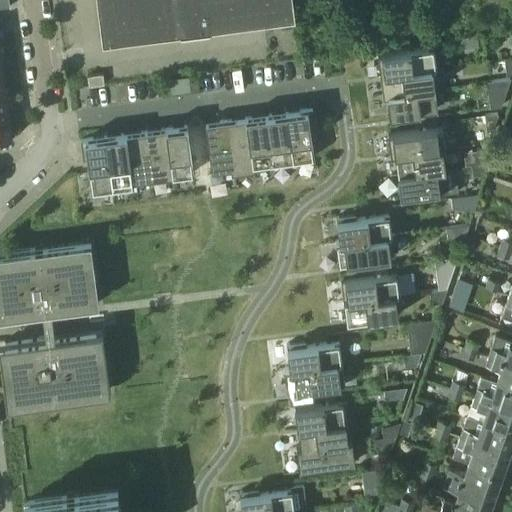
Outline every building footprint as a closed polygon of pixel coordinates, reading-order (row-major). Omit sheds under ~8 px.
[(0,0),(0,8),(11,7),(9,0),(0,0)] [(294,0),(97,0),(103,43),(182,34),(182,29),(210,25),(211,30),(297,18),(294,0)] [(460,37),(462,49),(479,46),(477,35),(460,37)] [(378,54),(381,74),(436,67),(434,46),(378,54)] [(439,89),(436,67),(381,74),(384,96),(387,96),(435,89),(439,89)] [(105,73),(89,75),(91,85),(106,83),(105,73)] [(163,96),(171,95),(199,91),(198,79),(190,80),(189,76),(169,78),(169,83),(161,84),(163,96)] [(502,106),(511,78),(487,81),(491,108),(502,106)] [(438,108),(435,89),(387,96),(390,115),(438,108)] [(0,115),(9,114),(7,93),(0,93),(0,115)] [(313,108),(287,112),(294,159),(314,157),(311,129),(315,129),(313,108)] [(287,112),(267,114),(273,162),(294,159),(287,112)] [(494,130),(498,117),(498,113),(485,114),(487,131),(494,130)] [(0,138),(12,137),(9,114),(0,115),(0,138)] [(255,165),(256,164),(273,162),(267,114),(248,117),(255,165)] [(248,117),(225,120),(231,168),(232,172),(255,169),(255,165),(248,117)] [(212,170),(231,168),(225,120),(206,122),(212,170)] [(194,173),(187,124),(166,127),(173,175),(194,173)] [(391,156),(395,155),(443,149),(447,148),(444,126),(388,133),(391,156)] [(166,127),(146,130),(153,178),(173,175),(166,127)] [(128,132),(134,181),(153,178),(146,130),(128,132)] [(128,132),(106,135),(113,187),(134,184),(134,181),(128,132)] [(92,190),(113,187),(106,135),(80,139),(83,159),(88,158),(92,190)] [(488,160),(492,148),(476,150),(478,162),(488,160)] [(443,149),(395,155),(398,173),(446,167),(443,149)] [(478,162),(472,163),(473,175),(483,174),(488,160),(478,162)] [(446,167),(398,173),(401,195),(449,188),(446,167)] [(474,211),(480,193),(451,197),(453,208),(474,211)] [(337,217),(340,240),(392,233),(389,214),(357,218),(356,214),(337,217)] [(463,241),(469,224),(446,227),(448,237),(463,241)] [(392,233),(340,240),(336,240),(339,263),(395,255),(392,233)] [(511,241),(502,238),(500,246),(511,250),(511,241)] [(0,315),(99,303),(91,241),(0,253),(0,315)] [(511,252),(511,250),(500,246),(497,253),(510,258),(511,252)] [(436,275),(452,272),(458,256),(434,259),(436,275)] [(341,280),(344,303),(396,296),(400,295),(397,273),(341,280)] [(489,276),(486,285),(499,290),(502,281),(489,276)] [(499,290),(486,285),(483,292),(496,297),(499,290)] [(434,304),(443,303),(448,288),(432,290),(434,304)] [(463,309),(467,299),(453,294),(449,305),(463,309)] [(396,296),(344,303),(347,322),(399,315),(396,296)] [(107,362),(105,348),(103,330),(54,337),(42,339),(0,344),(0,356),(5,393),(7,407),(111,392),(107,362)] [(491,346),(488,355),(511,363),(511,339),(496,334),(491,346)] [(466,339),(463,346),(476,351),(479,344),(466,339)] [(287,344),(290,367),(342,360),(339,341),(307,345),(306,341),(287,344)] [(476,351),(463,346),(461,354),(474,358),(476,351)] [(421,352),(403,354),(405,366),(417,365),(421,352)] [(500,369),(496,380),(511,385),(511,363),(488,355),(485,364),(500,369)] [(342,360),(290,367),(286,367),(289,390),(345,382),(342,360)] [(511,385),(496,380),(481,375),(474,396),(511,409),(511,385)] [(452,380),(450,387),(462,392),(465,385),(452,380)] [(385,400),(403,397),(407,386),(384,390),(385,400)] [(462,392),(450,387),(447,394),(460,398),(462,392)] [(467,417),(511,432),(511,409),(474,396),(471,405),(467,417)] [(295,407),(298,429),(346,423),(350,422),(347,400),(295,407)] [(511,445),(511,432),(467,417),(460,436),(508,452),(511,445)] [(408,435),(412,423),(403,419),(398,432),(408,435)] [(438,420),(435,427),(448,431),(450,425),(438,420)] [(298,429),(301,446),(348,440),(346,423),(298,429)] [(435,427),(433,434),(446,438),(448,431),(435,427)] [(396,435),(381,437),(383,448),(392,447),(396,435)] [(467,462),(503,474),(508,461),(506,460),(508,452),(460,436),(453,457),(467,462)] [(348,440),(301,446),(297,447),(299,469),(355,462),(352,440),(348,440)] [(423,461),(421,467),(434,472),(436,465),(423,461)] [(449,467),(446,476),(494,493),(496,486),(499,487),(503,474),(467,462),(464,472),(449,467)] [(434,472),(421,467),(419,475),(432,479),(434,472)] [(377,491),(384,471),(362,474),(365,493),(377,491)] [(489,511),(494,501),(492,500),(494,493),(446,476),(443,485),(457,490),(454,501),(484,511),(489,511)] [(259,489),(240,491),(242,511),(283,511),(291,511),(307,509),(304,484),(291,485),(291,488),(269,491),(260,493),(259,489)] [(120,511),(118,490),(23,502),(24,511),(120,511)] [(484,511),(454,501),(444,498),(440,509),(423,503),(420,511),(484,511)] [(400,506),(412,510),(414,503),(402,499),(400,506)]
